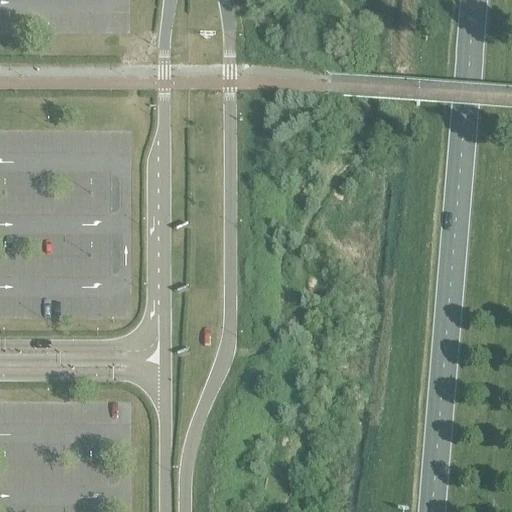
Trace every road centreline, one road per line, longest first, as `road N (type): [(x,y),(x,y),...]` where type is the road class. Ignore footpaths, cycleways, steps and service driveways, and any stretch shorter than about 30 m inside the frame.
road 1 (unclassified): [(184,511),(187,456),(228,324),(223,0)]
road 2 (secondary): [(469,0),(428,511)]
road 3 (unclassified): [(167,0),(164,511)]
